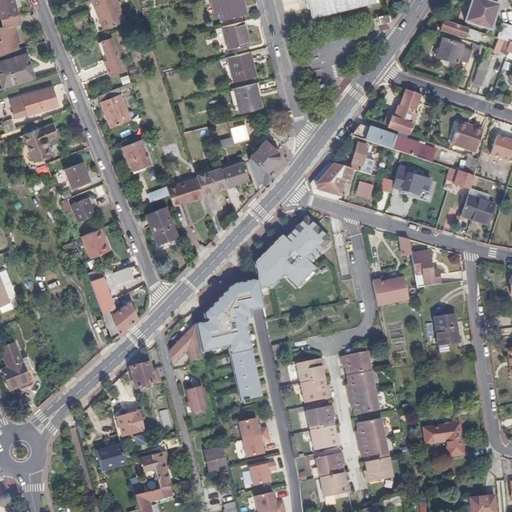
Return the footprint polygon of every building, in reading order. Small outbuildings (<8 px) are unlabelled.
[(0,0),(0,21),(17,17),(12,0),(0,0)] [(114,0),(93,0),(91,1),(94,9),(103,31),(123,24),(114,0)] [(236,0),(210,0),(212,5),(217,5),(221,20),(222,19),(224,25),(243,20),(241,14),(246,13),(244,5),(238,6),(236,0)] [(377,0),(307,0),(311,17),(378,0),(377,0)] [(487,31),(486,35),(493,38),(494,34),(491,34),(499,6),(478,0),(464,0),(459,21),(465,23),(464,24),(487,31)] [(94,9),(91,1),(85,4),(88,12),(94,9)] [(379,22),(390,20),(388,12),(378,14),(379,22)] [(0,21),(0,50),(18,46),(19,46),(16,34),(9,35),(8,30),(15,29),(20,27),(17,17),(0,21)] [(224,25),(222,25),(228,48),(249,43),(243,20),(224,25)] [(467,29),(442,21),(438,31),(463,39),(467,29)] [(511,28),(500,25),(496,39),(497,39),(510,43),(511,38),(511,28)] [(511,43),(510,43),(497,39),(492,55),(500,58),(501,53),(511,57),(511,43)] [(110,40),(100,43),(107,64),(105,64),(108,74),(120,70),(110,40)] [(442,41),(437,60),(456,66),(457,60),(467,64),(468,58),(476,60),(480,47),(472,45),(470,52),(461,48),(442,41)] [(0,50),(0,57),(20,52),(18,46),(0,50)] [(249,51),(228,56),(234,80),(255,75),(249,51)] [(487,53),(481,72),(478,71),(473,85),(481,87),(492,55),(487,53)] [(6,89),(33,81),(26,57),(0,64),(0,82),(3,81),(6,89)] [(127,67),(130,76),(137,74),(135,64),(127,67)] [(128,76),(120,78),(122,85),(130,82),(128,76)] [(255,82),(236,86),(241,111),(261,106),(255,82)] [(117,88),(97,96),(110,128),(130,119),(117,88)] [(51,89),(21,98),(23,106),(11,109),(14,121),(56,107),(51,89)] [(412,111),(419,95),(404,90),(398,107),(397,106),(393,117),(391,116),(387,127),(406,134),(414,112),(412,111)] [(511,125),(497,120),(493,119),(479,160),(475,172),(479,173),(485,154),(490,156),(499,130),(511,133),(511,125)] [(0,129),(2,135),(13,131),(9,120),(0,123),(0,129)] [(402,152),(430,162),(432,154),(426,152),(428,147),(363,124),(361,130),(358,129),(355,137),(402,152)] [(244,125),(230,129),(235,144),(243,142),(248,140),(244,125)] [(475,152),(482,131),(472,127),(471,130),(456,125),(450,144),(475,152)] [(50,126),(27,135),(37,162),(48,157),(45,148),(47,146),(48,141),(55,139),(50,126)] [(219,141),(222,148),(233,145),(230,137),(219,141)] [(140,140),(123,147),(132,170),(150,163),(140,140)] [(265,141),(252,156),(269,173),(279,162),(279,152),(265,141)] [(356,144),(348,168),(357,170),(365,146),(356,144)] [(479,160),(467,156),(462,172),(474,176),(475,172),(479,160)] [(249,160),(259,192),(273,178),(269,174),(263,169),(259,164),(251,157),(249,160)] [(221,169),(226,186),(248,178),(243,161),(221,169)] [(348,168),(329,162),(311,183),(313,194),(336,200),(343,179),(346,180),(349,172),(354,174),(354,176),(381,184),(379,190),(389,193),(391,187),(393,181),(357,170),(348,168)] [(80,165),(62,173),(68,189),(87,182),(80,165)] [(202,194),(226,186),(221,169),(220,167),(196,175),(197,176),(202,194)] [(474,176),(462,172),(446,167),(442,178),(454,182),(453,184),(469,190),(474,176)] [(406,172),(397,169),(393,181),(391,187),(411,193),(412,188),(419,190),(426,192),(430,180),(406,172)] [(200,198),(203,197),(202,194),(197,176),(193,178),(200,198)] [(166,189),(168,195),(172,205),(185,200),(186,203),(200,198),(193,178),(166,189)] [(370,199),(373,185),(358,181),(354,195),(370,199)] [(147,194),(150,202),(168,195),(166,189),(166,187),(147,194)] [(100,188),(93,190),(96,197),(102,195),(100,188)] [(495,205),(467,197),(461,216),(473,221),(474,217),(489,222),(495,205)] [(85,200),(70,206),(75,223),(91,218),(85,200)] [(64,201),(58,203),(63,213),(68,212),(64,201)] [(163,207),(144,215),(157,244),(175,236),(163,207)] [(286,231),(283,228),(255,256),(264,290),(274,287),(283,279),(293,288),(301,288),(314,274),(316,264),(312,259),(333,237),(306,210),(286,231)] [(101,239),(98,231),(80,237),(88,260),(105,253),(100,240),(101,239)] [(53,233),(48,235),(52,245),(57,243),(53,233)] [(408,254),(405,239),(398,237),(401,255),(408,254)] [(408,254),(413,286),(435,283),(433,271),(425,272),(425,270),(427,269),(424,251),(422,251),(421,248),(414,249),(415,252),(408,254)] [(109,269),(87,277),(90,284),(112,276),(109,269)] [(130,281),(126,271),(118,274),(122,285),(130,281)] [(122,285),(118,274),(112,276),(90,284),(102,316),(110,312),(115,311),(107,290),(122,285)] [(370,275),(375,300),(405,295),(401,275),(390,277),(391,274),(378,276),(377,274),(370,275)] [(246,328),(248,327),(245,318),(251,316),(249,310),(256,309),(262,308),(256,280),(250,281),(231,285),(202,314),(205,322),(193,325),(199,352),(227,346),(240,402),(242,401),(243,405),(250,403),(249,400),(261,397),(246,328)] [(112,342),(136,321),(129,304),(113,317),(111,318),(115,329),(107,331),(112,342)] [(111,318),(113,317),(110,312),(102,316),(107,331),(115,329),(111,318)] [(457,341),(453,313),(434,316),(437,343),(457,341)] [(199,352),(193,325),(168,350),(172,364),(186,349),(189,360),(200,358),(199,352)] [(14,360),(16,359),(21,357),(16,344),(2,350),(9,368),(3,370),(11,391),(31,383),(26,372),(32,369),(28,360),(19,364),(16,365),(14,360)] [(347,377),(370,372),(366,352),(340,357),(342,365),(344,365),(347,377)] [(294,364),(299,384),(322,380),(320,369),(322,368),(321,359),(294,364)] [(166,381),(163,367),(151,369),(149,362),(129,366),(134,388),(166,381)] [(349,397),(374,392),(370,372),(347,377),(349,388),(347,389),(349,397)] [(303,404),(329,398),(328,391),(324,392),(322,380),(299,384),(303,404)] [(200,385),(186,389),(191,412),(205,409),(200,385)] [(349,397),(350,405),(353,405),(356,417),(378,412),(374,392),(349,397)] [(304,412),(309,432),(332,427),(330,415),(333,414),(331,407),(304,412)] [(159,411),(163,428),(171,427),(167,409),(159,411)] [(140,434),(135,413),(115,418),(121,438),(140,434)] [(256,418),(238,422),(246,458),(264,454),(262,443),(270,441),(267,427),(258,429),(256,418)] [(358,444),(384,439),(380,419),(357,424),(360,436),(357,436),(358,444)] [(461,454),(457,424),(422,429),(424,443),(445,440),(447,455),(461,454)] [(313,453),(340,447),(337,438),(335,439),(332,427),(309,432),(313,453)] [(136,446),(145,444),(142,435),(133,438),(136,446)] [(181,445),(179,436),(166,439),(168,448),(181,445)] [(365,464),(388,459),(384,439),(358,444),(360,453),(363,452),(365,464)] [(121,451),(119,444),(95,450),(101,471),(125,465),(121,451)] [(225,469),(220,449),(201,453),(204,465),(206,465),(208,473),(225,469)] [(158,454),(162,468),(168,467),(164,452),(158,454)] [(157,490),(167,487),(162,468),(158,454),(138,459),(141,471),(152,468),(157,490)] [(315,460),(319,479),(342,474),(340,463),(343,462),(341,455),(315,460)] [(392,480),(388,459),(365,464),(368,476),(366,476),(367,485),(392,480)] [(275,462),(248,468),(252,486),(270,482),(268,471),(277,469),(275,462)] [(323,499),(349,494),(348,486),(345,487),(342,474),(319,479),(323,499)] [(148,511),(146,503),(170,497),(167,487),(157,490),(135,495),(133,496),(136,511),(148,511)] [(272,492),(254,496),(257,511),(284,511),(282,502),(275,503),(272,492)] [(495,511),(494,496),(469,499),(469,511),(495,511)] [(221,511),(234,511),(232,502),(222,505),(222,509),(221,509),(221,511)] [(358,511),(357,511),(383,511),(382,503),(366,508),(358,511)]
